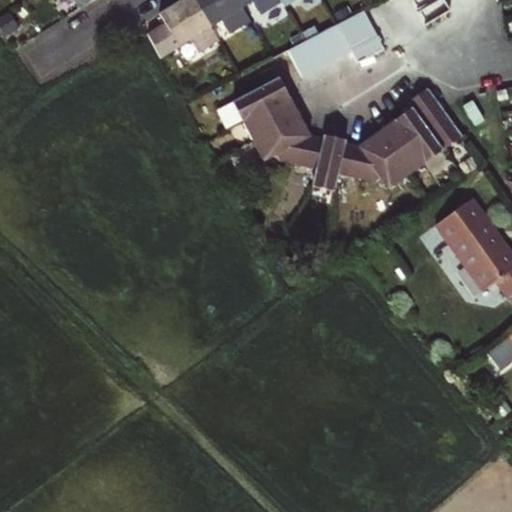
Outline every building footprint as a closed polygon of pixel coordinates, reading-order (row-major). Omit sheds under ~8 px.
[(74,0),(80,9),(94,0),(74,0)] [(165,23),(148,35),(161,58),(191,40),(200,53),(219,41),(211,27),(193,0),(181,0),(158,14),(165,23)] [(238,0),(193,0),(211,27),(223,20),(231,34),(251,21),(243,8),(238,0)] [(238,0),(243,8),(254,2),(262,15),(282,2),(281,0),(238,0)] [(409,0),(410,1),(425,26),(451,11),(444,0),(409,0)] [(364,10),(339,24),(346,37),(353,50),(360,63),(385,50),(364,10)] [(302,78),(340,57),(353,50),(346,37),(339,24),(327,30),(288,51),(302,78)] [(283,76),(233,102),(243,121),(264,161),(269,158),(316,169),(313,186),(335,192),(339,174),(386,185),(389,190),(463,136),(428,88),(409,102),(412,106),(359,146),(324,135),(323,139),(311,136),(286,90),(289,88),(283,76)] [(511,255),(472,201),(436,228),(482,292),(495,283),(508,301),(511,297),(511,255)] [(511,362),(511,335),(489,353),(503,370),(511,362)]
